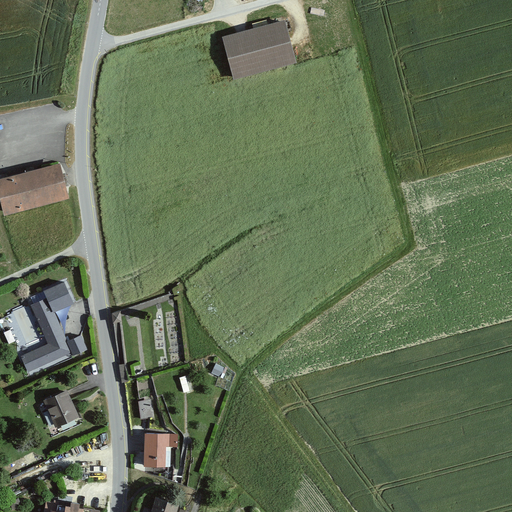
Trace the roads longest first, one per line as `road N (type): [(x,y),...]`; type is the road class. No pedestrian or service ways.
road 1 (tertiary): [(92,243),(113,377),(119,511)]
road 2 (tertiary): [(100,0),(83,98),(92,243)]
road 3 (track): [(90,51),(282,0)]
